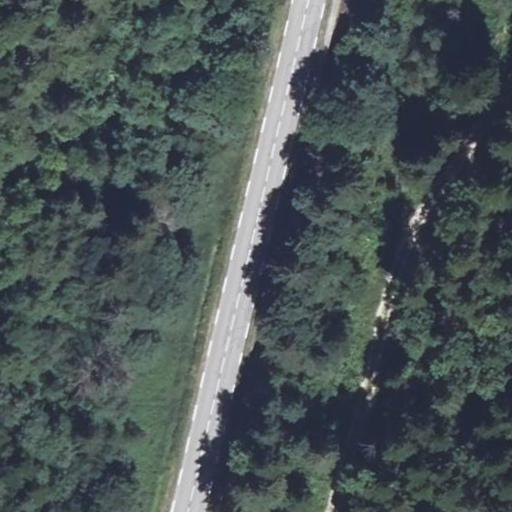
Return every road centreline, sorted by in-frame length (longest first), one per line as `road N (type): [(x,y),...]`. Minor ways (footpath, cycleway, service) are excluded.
road 1 (secondary): [(309,0),(188,511)]
road 2 (track): [(332,511),(396,270),(428,205),(511,78)]
